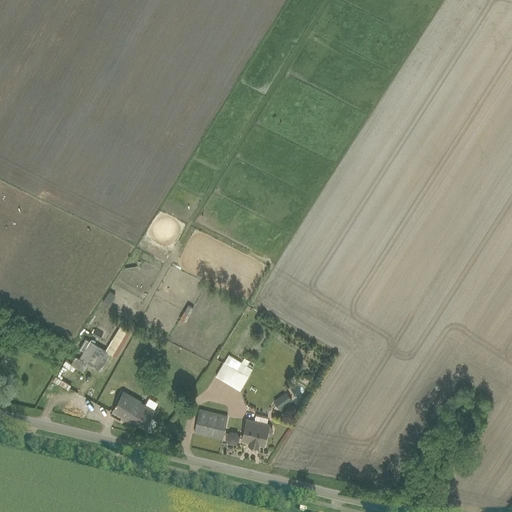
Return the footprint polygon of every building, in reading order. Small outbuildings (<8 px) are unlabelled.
[(92,340),(81,359),(99,370),(110,350),(92,340)] [(230,354),(217,375),(242,390),(255,368),(230,354)] [(156,408),(125,391),(114,411),(145,428),(156,408)] [(276,401),(282,408),(294,399),(289,392),(276,401)] [(229,415),(202,409),(197,432),(223,439),(229,415)] [(258,414),(257,419),(249,417),(244,439),(251,441),(250,444),(261,447),(262,444),(266,445),(269,435),(273,435),(275,425),(271,424),(272,422),(269,422),(270,417),(258,414)] [(233,431),(229,434),(228,439),(230,443),(236,445),(240,442),(241,437),(239,432),(233,431)]
